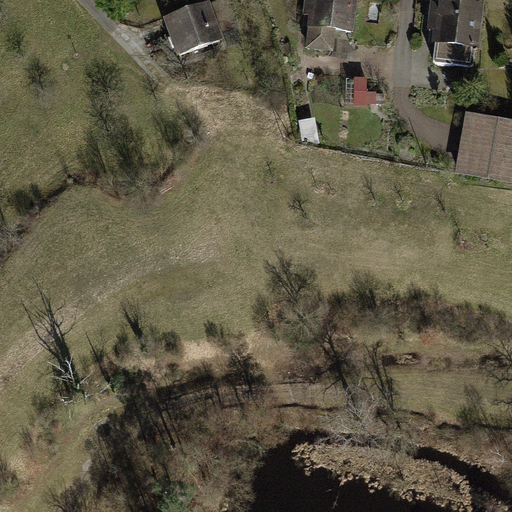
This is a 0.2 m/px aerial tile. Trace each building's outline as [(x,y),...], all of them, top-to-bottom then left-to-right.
[(201,0),(157,15),(171,55),(233,35),(221,0),(201,0)] [(305,23),(304,58),(333,59),(334,41),(354,42),(355,0),(302,0),(301,23),(305,23)] [(483,10),(434,8),(433,20),(427,20),(426,39),(433,39),(431,72),(475,74),(476,57),(481,57),(483,10)] [(367,81),(356,81),(355,108),(367,109),(367,81)] [(453,181),(511,192),(511,127),(465,119),(453,181)] [(314,125),(298,128),(302,149),(318,147),(314,125)]
